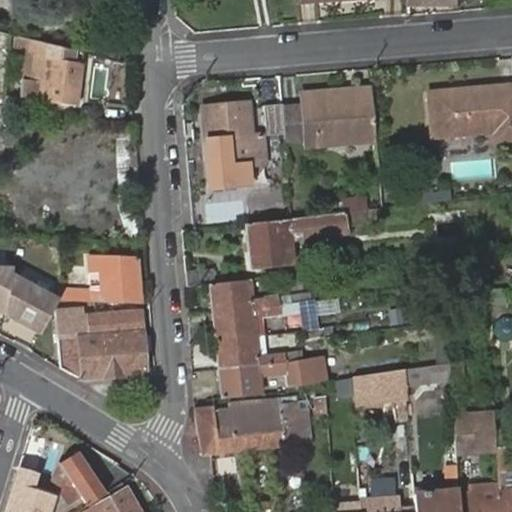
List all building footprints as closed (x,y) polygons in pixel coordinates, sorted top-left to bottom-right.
[(42,68),(40,82),(20,80),(19,99),(75,107),(80,64),(23,55),(22,65),(42,68)] [(511,87),(431,94),(434,136),(498,131),(499,136),(511,134),(511,87)] [(304,149),(374,144),(371,90),(355,91),(355,98),(302,102),(304,149)] [(301,94),(302,102),(355,98),(355,91),(301,94)] [(215,140),(205,141),(210,189),(248,185),(246,167),(263,165),(260,137),(243,138),(240,105),(201,109),(203,129),(214,128),(215,140)] [(203,129),(205,141),(215,140),(214,128),(203,129)] [(338,220),(363,220),(363,195),(338,195),(338,220)] [(302,230),(300,219),(291,219),(244,224),(249,270),(290,266),(287,232),(302,230)] [(66,290),(66,300),(90,301),(91,299),(138,301),(135,260),(93,259),(91,291),(66,290)] [(15,267),(0,266),(0,314),(5,317),(14,273),(15,267)] [(186,273),(187,286),(209,285),(214,284),(213,270),(186,273)] [(62,300),(14,273),(5,317),(42,336),(62,300)] [(209,285),(212,314),(279,307),(278,298),(250,300),(248,280),(214,284),(209,285)] [(212,314),(214,343),(254,338),(252,319),(280,316),(279,307),(212,314)] [(53,318),(56,367),(82,379),(145,374),(139,312),(82,316),(82,309),(74,311),(74,317),(53,318)] [(511,318),(498,315),(494,336),(511,339),(511,318)] [(217,370),(286,363),(285,355),(256,356),(254,338),(214,343),(217,370)] [(287,373),(286,363),(217,370),(220,399),(260,395),(258,376),(287,373)] [(404,372),(405,389),(450,385),(449,366),(404,372)] [(349,395),(400,392),(399,370),(347,374),(349,395)] [(314,407),(325,406),(324,396),(313,397),(314,407)] [(200,455),(206,455),(309,443),(306,409),(297,409),(296,397),(228,405),(228,409),(212,411),(212,407),(194,409),(200,455)] [(386,409),(370,410),(372,444),(389,443),(386,409)] [(495,455),(495,452),(493,417),(453,419),(455,458),(495,455)] [(511,511),(511,489),(504,491),(504,471),(511,470),(511,456),(511,451),(495,452),(495,455),(497,491),(498,511),(511,511)] [(78,510),(101,495),(76,453),(58,464),(72,487),(67,490),(78,510)] [(22,456),(5,511),(48,511),(53,495),(35,490),(42,463),(22,456)] [(123,490),(120,483),(101,495),(104,500),(81,511),(137,511),(124,489),(123,490)] [(458,511),(498,511),(497,491),(467,492),(467,497),(457,498),(458,511)] [(458,511),(457,498),(457,495),(411,498),(412,511),(458,511)]
